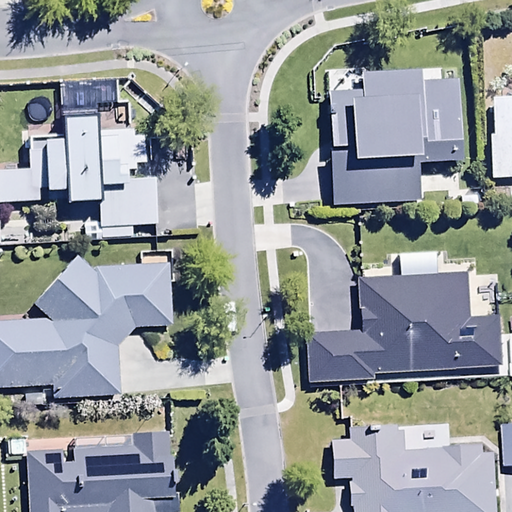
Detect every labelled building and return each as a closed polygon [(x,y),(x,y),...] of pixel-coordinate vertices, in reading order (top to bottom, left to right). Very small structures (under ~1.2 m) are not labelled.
[(358,92),(325,93),(328,207),(415,204),(414,165),(456,164),(454,82),(418,83),(418,71),(357,73),(358,92)] [(485,137),(487,181),(511,179),(511,97),(487,99),(488,136),(485,137)] [(64,205),(95,204),(96,229),(154,227),(151,165),(140,165),(139,137),(129,138),(129,127),(93,129),(92,118),(55,119),(56,141),(37,142),(38,151),(22,151),(22,172),(0,172),(0,204),(36,203),(36,194),(63,193),(64,205)] [(113,351),(130,328),(167,327),(165,266),(89,269),(72,258),(30,307),(43,321),(0,322),(0,389),(47,388),(48,403),(115,401),(113,351)] [(301,335),(303,385),(369,383),(369,374),(502,369),(500,319),(465,321),(463,277),(359,281),(360,313),(355,313),(355,333),(301,335)] [(511,469),(511,426),(501,427),(503,469),(511,469)] [(496,511),(494,457),(481,448),(400,452),(399,427),(345,429),(346,443),(327,444),(329,482),(344,481),(345,508),(349,508),(348,511),(496,511)] [(129,447),(22,451),(24,511),(172,511),(172,495),(166,496),(163,433),(128,435),(129,447)]
